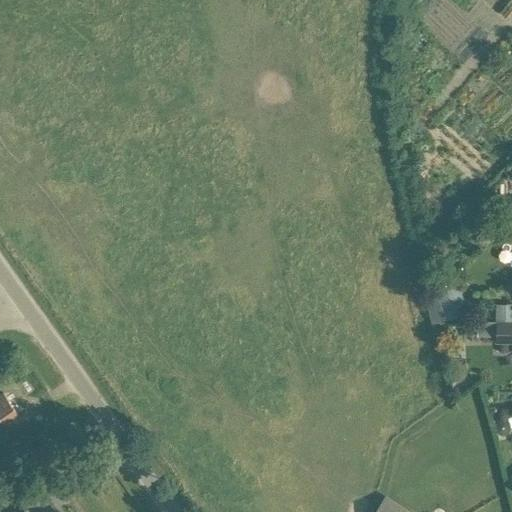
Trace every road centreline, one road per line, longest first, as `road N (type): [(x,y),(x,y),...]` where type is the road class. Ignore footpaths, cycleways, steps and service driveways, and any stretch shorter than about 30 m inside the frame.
road 1 (unclassified): [(172,511),(0,273)]
road 2 (unknown): [(126,448),(59,483),(0,500)]
